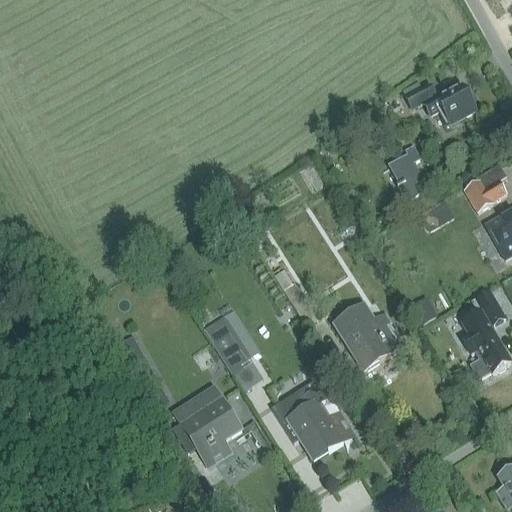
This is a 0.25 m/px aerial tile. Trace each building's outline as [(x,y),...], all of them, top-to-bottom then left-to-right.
[(400,95),(404,102),(421,93),(417,86),(400,95)] [(404,102),(410,114),(436,100),(433,95),(430,89),(421,93),(404,102)] [(462,90),(423,111),(430,123),(439,118),(446,132),(476,116),(462,90)] [(406,206),(429,193),(414,167),(421,163),(415,153),(387,169),(398,188),(396,189),(406,206)] [(506,198),(499,185),(503,183),(500,177),(496,171),(478,182),(477,180),(465,187),(468,192),(463,195),(476,217),(494,206),(493,205),(506,198)] [(418,218),(429,236),(455,221),(443,203),(418,218)] [(511,214),(485,230),(505,265),(511,260),(511,214)] [(234,217),(222,224),(231,237),(242,230),(234,217)] [(274,280),(283,295),(307,332),(318,324),(295,288),(293,289),(284,274),(274,280)] [(470,359),(474,357),(479,364),(470,369),(478,384),(490,378),(496,375),(499,376),(500,377),(506,374),(505,373),(506,369),(510,367),(490,332),(505,323),(489,297),(478,304),(477,304),(478,305),(477,305),(483,315),(463,327),(470,338),(460,344),(470,359)] [(410,311),(421,330),(438,320),(426,302),(418,306),(410,311)] [(330,316),(327,318),(364,377),(405,350),(384,317),(375,323),(365,307),(336,326),(330,316)] [(224,321),(204,334),(213,349),(212,349),(215,354),(219,360),(232,380),(233,380),(243,373),(241,369),(250,363),(250,362),(233,336),(224,321)] [(171,407),(134,340),(114,353),(152,418),(171,407)] [(317,381),(291,397),(302,414),(306,411),(301,402),(322,389),(317,381)] [(291,397),(270,411),(293,446),(298,443),(312,465),(313,466),(315,465),(354,440),(338,415),(322,389),(301,402),(306,411),(302,414),(291,397)] [(180,429),(221,403),(213,390),(171,417),(179,430),(180,429)] [(179,430),(172,434),(188,459),(196,454),(203,465),(209,473),(217,467),(215,464),(222,460),(223,462),(231,457),(224,446),(242,435),(221,403),(180,429),(179,430)] [(511,511),(511,473),(499,482),(505,493),(497,497),(506,511),(511,511)]
